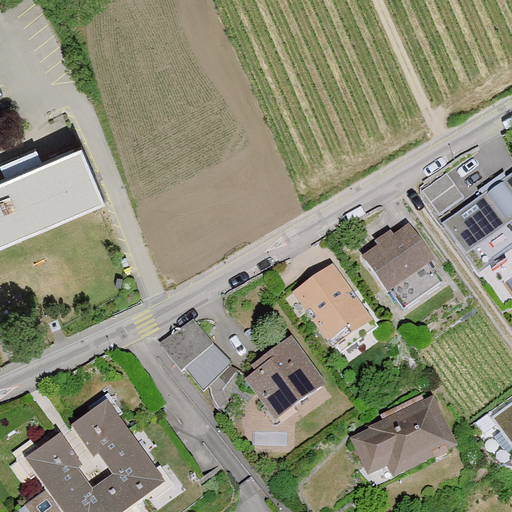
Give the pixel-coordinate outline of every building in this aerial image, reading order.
[(0,176),(0,245),(104,200),(79,142),(0,176)] [(511,166),(443,221),(485,273),(511,252),(511,166)] [(425,187),(443,212),(470,193),(452,168),(425,187)] [(409,224),(362,256),(389,296),(419,276),(427,288),(445,276),(409,224)] [(332,267),(291,299),(341,363),(382,332),(332,267)] [(213,347),(195,324),(162,348),(181,372),(185,369),(203,392),(216,378),(224,386),(236,370),(229,367),(231,364),(213,347)] [(245,378),(277,421),(328,384),(292,335),(250,365),(255,371),(245,378)] [(57,436),(23,460),(59,511),(125,511),(166,484),(104,397),(70,421),(108,474),(92,486),(57,436)] [(355,440),(369,470),(390,461),(396,473),(452,448),(432,404),(423,408),(420,401),(382,418),(386,426),(355,440)] [(511,404),(491,420),(501,434),(511,435),(511,455),(511,464),(511,463),(511,404)]
